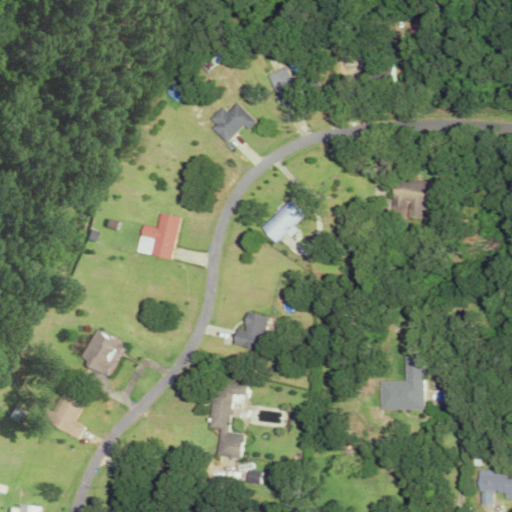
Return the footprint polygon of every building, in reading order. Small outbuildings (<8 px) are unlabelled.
[(272,89),(289,81),(282,66),(265,74),(272,89)] [(225,141),(241,124),(246,129),(254,121),(235,102),(225,111),(220,107),(205,122),(225,141)] [(393,177),(390,202),(406,204),(405,215),(417,217),(419,202),(429,203),(432,183),(393,177)] [(287,236),(295,229),(291,225),(302,215),(288,199),(257,227),(271,243),(283,232),(287,236)] [(177,217),(157,212),(153,227),(140,224),(137,235),(151,239),(147,255),(168,259),(177,217)] [(264,316),(242,312),(238,330),(230,328),(227,344),(251,349),(253,338),(259,339),(264,316)] [(113,374),(126,340),(96,328),(82,362),(113,374)] [(378,380),(379,409),(423,409),(423,358),(404,358),(404,380),(378,380)] [(56,412),(49,409),(43,421),(78,438),(84,426),(74,422),(88,394),(69,385),(56,412)] [(511,470),(477,471),(477,491),(481,491),(481,503),(491,503),(491,493),(511,493),(511,470)]
